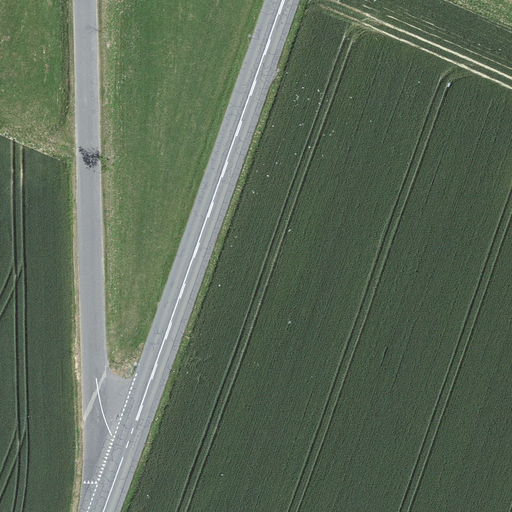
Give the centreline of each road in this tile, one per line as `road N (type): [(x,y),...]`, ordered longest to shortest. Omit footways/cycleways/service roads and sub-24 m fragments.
road 1 (secondary): [(277,0),(99,511)]
road 2 (residential): [(97,511),(83,0)]
